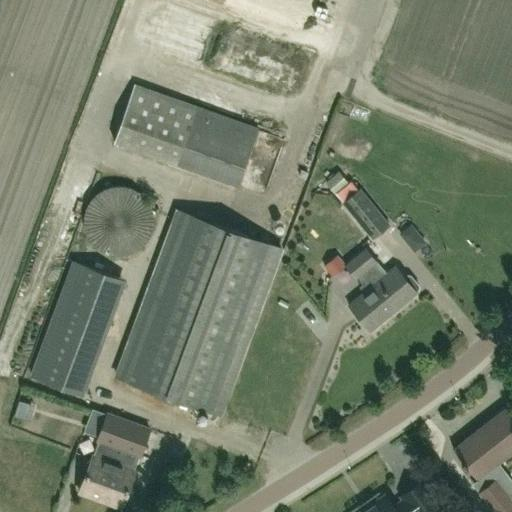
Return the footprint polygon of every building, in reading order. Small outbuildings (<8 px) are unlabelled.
[(223,0),(219,16),(326,45),(335,12),(288,0),(223,0)] [(302,0),(343,12),(347,0),(302,0)] [(258,129),(134,85),(114,142),(237,186),(258,129)] [(335,193),(341,188),(348,183),(339,171),(326,182),(335,193)] [(153,225),(154,221),(153,217),(153,212),(151,208),(149,203),(146,199),(142,195),(138,191),(133,189),(128,187),(123,186),(117,186),(112,186),(108,187),(104,189),(100,191),(96,194),(93,197),(90,201),(87,205),(85,210),(84,215),(83,221),(84,226),(85,232),(87,236),(90,241),(93,245),(96,248),(100,250),(103,252),(108,254),(112,255),(117,256),(122,256),(128,255),(133,253),(138,250),(142,247),(146,243),(149,239),(151,234),(153,230),(153,225)] [(345,201),(374,237),(391,224),(362,187),(345,201)] [(219,415),(223,406),(281,249),(178,211),(116,377),(219,415)] [(372,242),(388,262),(397,254),(381,235),(372,242)] [(357,256),(399,307),(418,292),(417,290),(419,288),(419,285),(411,275),(408,274),(406,276),(396,265),(385,274),(375,261),(377,260),(367,247),(357,256)] [(399,307),(357,256),(347,264),(357,276),(363,283),(360,286),(364,291),(349,303),(370,330),(399,307)] [(77,392),(85,370),(40,353),(31,375),(77,392)] [(511,412),(507,406),(506,407),(455,447),(454,447),(453,448),(478,479),(485,487),(478,492),(479,493),(480,492),(494,511),(511,511),(511,498),(511,497),(511,478),(499,462),(511,451),(511,412)] [(99,440),(93,455),(134,470),(139,455),(140,455),(150,429),(107,414),(106,415),(98,438),(98,439),(98,440),(99,440)] [(93,455),(79,492),(122,507),(135,471),(134,470),(93,455)] [(167,459),(160,478),(168,481),(175,462),(167,459)] [(441,511),(432,497),(421,481),(401,495),(404,499),(394,506),(386,494),(359,511),(441,511)]
